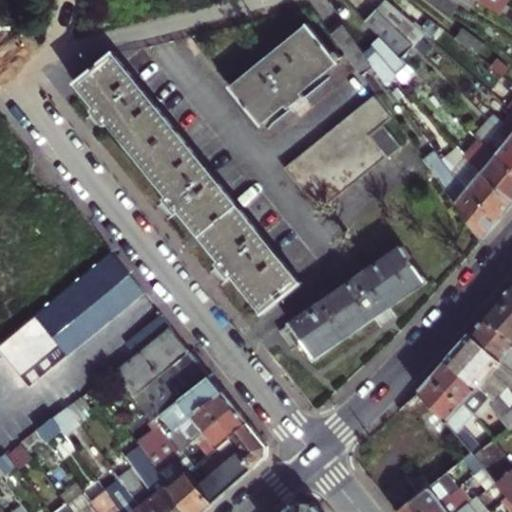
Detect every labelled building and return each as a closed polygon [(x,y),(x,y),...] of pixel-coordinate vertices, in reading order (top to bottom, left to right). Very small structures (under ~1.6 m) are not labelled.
[(392,0),(386,0),(381,6),(416,41),(427,30),(392,0)] [(435,0),(453,13),(461,1),(459,0),(435,0)] [(511,0),(501,0),(497,7),(504,11),(511,0)] [(416,41),(381,6),(368,19),(383,34),(402,54),(416,41)] [(366,73),(376,66),(365,51),(344,22),(334,30),(366,73)] [(487,38),(467,23),(458,33),(478,49),(487,38)] [(233,86),(262,120),(286,100),(289,103),(316,82),(313,78),(338,58),(337,57),(342,53),(339,48),(333,52),(311,24),(283,47),(286,51),(265,68),(262,63),(233,86)] [(383,34),(374,42),(375,43),(396,68),(403,76),(414,67),(402,54),(383,34)] [(396,68),(375,43),(365,51),(376,66),(385,77),(396,68)] [(283,47),(262,63),(265,68),(286,51),(283,47)] [(240,288),(262,316),(280,301),(300,283),(278,256),(274,259),(257,238),(261,234),(215,178),(210,181),(193,160),(198,157),(151,100),(146,103),(129,82),(134,78),(111,50),(73,82),(94,107),(89,111),(100,125),(104,120),(166,195),(161,200),(172,213),(177,209),(229,274),(223,278),(235,292),(240,288)] [(134,78),(129,82),(146,103),(151,100),(134,78)] [(398,118),(390,107),(379,92),(286,165),(323,214),(405,148),(388,126),(398,118)] [(511,114),(503,126),(502,127),(511,135),(511,114)] [(489,144),(511,164),(511,135),(502,127),(503,126),(496,120),(480,136),(485,140),(489,144)] [(511,164),(489,144),(485,140),(469,156),(474,161),(511,195),(511,164)] [(461,177),(504,217),(511,208),(511,207),(511,195),(474,161),(469,156),(462,147),(447,159),(461,177)] [(504,217),(461,177),(447,159),(440,148),(427,158),(432,164),(485,239),(494,228),(504,217)] [(215,178),(198,157),(193,160),(210,181),(215,178)] [(278,256),(261,234),(257,238),(274,259),(278,256)] [(100,246),(23,310),(56,352),(135,289),(114,263),(100,246)] [(429,280),(407,248),(366,275),(294,325),(298,329),(286,336),(297,352),(303,348),(308,344),(317,357),(337,344),(362,326),(375,317),(377,320),(386,314),(393,309),(391,306),(416,289),(429,280)] [(429,280),(416,289),(418,292),(431,283),(429,280)] [(511,286),(511,288),(502,298),(511,306),(511,286)] [(511,306),(502,298),(497,304),(488,315),(511,335),(511,306)] [(127,351),(163,323),(152,310),(117,339),(127,351)] [(511,364),(511,335),(488,315),(484,320),(481,323),(473,332),(511,364)] [(127,351),(106,368),(125,393),(182,346),(172,334),(163,323),(127,351)] [(298,329),(294,325),(283,332),(286,336),(298,329)] [(362,326),(337,344),(339,346),(365,329),(362,326)] [(511,403),(504,395),(511,386),(511,364),(473,332),(463,344),(451,358),(499,400),(496,404),(502,411),(511,422),(511,424),(487,446),(479,453),(487,463),(511,492),(511,493),(511,492),(511,403)] [(125,393),(145,418),(148,415),(202,371),(192,359),(182,346),(125,393)] [(480,414),(488,422),(502,411),(496,404),(499,400),(451,358),(444,365),(437,374),(479,413),(480,414)] [(159,430),(213,386),(206,377),(202,371),(148,415),(152,421),(159,430)] [(469,424),(479,413),(437,374),(431,381),(424,389),(474,448),(479,453),(487,446),(469,424)] [(159,430),(172,447),(226,402),(220,394),(213,386),(159,430)] [(422,461),(405,475),(420,493),(449,470),(466,455),(474,448),(424,389),(405,407),(422,428),(429,422),(445,442),(422,461)] [(69,418),(84,407),(73,393),(58,403),(69,418)] [(219,435),(240,419),(233,410),(226,402),(172,447),(166,452),(179,467),(209,444),(219,435)] [(69,418),(58,403),(43,415),(54,429),(69,418)] [(54,429),(43,415),(28,427),(51,457),(66,445),(54,429)] [(259,452),(260,443),(240,419),(219,435),(229,446),(245,465),(250,460),(259,452)] [(159,430),(152,421),(129,439),(183,511),(190,511),(194,509),(206,499),(190,480),(179,467),(166,452),(172,447),(159,430)] [(215,490),(245,465),(229,446),(219,435),(209,444),(218,455),(190,480),(206,499),(215,490)] [(183,511),(129,439),(115,449),(126,464),(161,511),(183,511)] [(479,470),(487,463),(479,453),(474,448),(466,455),(479,470)] [(113,478),(138,511),(161,511),(126,464),(112,476),(113,478)] [(402,511),(428,511),(444,499),(461,485),(449,470),(420,493),(401,510),(402,511)] [(138,511),(113,478),(100,490),(116,511),(138,511)] [(62,502),(69,511),(94,511),(86,501),(77,490),(62,502)] [(116,511),(100,490),(86,501),(94,511),(116,511)] [(444,499),(428,511),(456,511),(472,499),(466,492),(449,506),(444,499)] [(480,492),(472,499),(456,511),(488,511),(493,508),(480,492)] [(316,511),(306,498),(288,500),(273,511),(316,511)] [(24,511),(15,500),(0,511),(24,511)] [(69,511),(62,502),(48,511),(69,511)]
